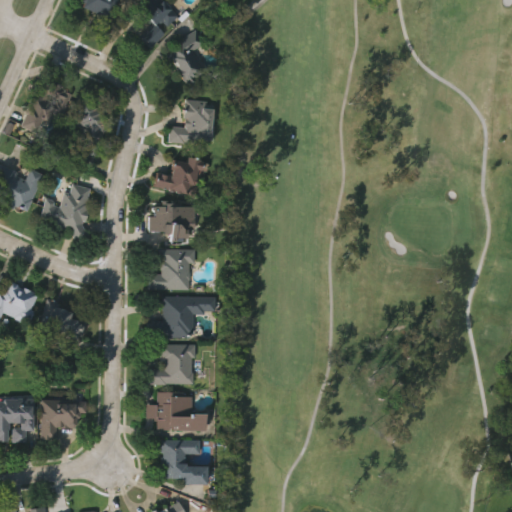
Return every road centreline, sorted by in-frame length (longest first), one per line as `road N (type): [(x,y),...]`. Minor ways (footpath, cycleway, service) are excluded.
road 1 (residential): [(106,445),(114,208),(130,98),(103,69),(0,21)]
road 2 (residential): [(0,238),(82,275),(112,275)]
